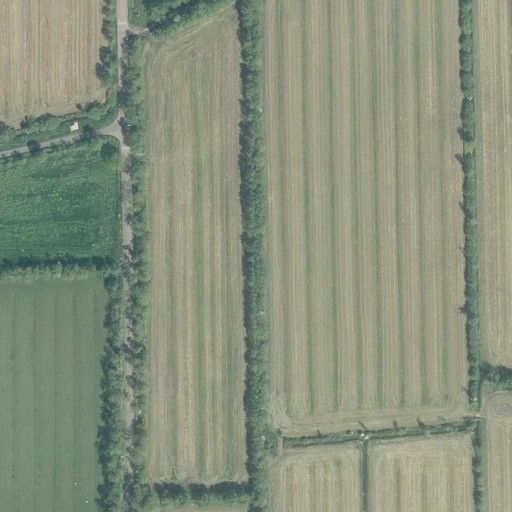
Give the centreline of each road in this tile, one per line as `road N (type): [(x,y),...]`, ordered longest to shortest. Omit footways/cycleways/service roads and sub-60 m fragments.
road 1 (tertiary): [(128,511),(124,126)]
road 2 (unclassified): [(0,157),(124,126)]
road 3 (tertiary): [(124,126),(122,0)]
